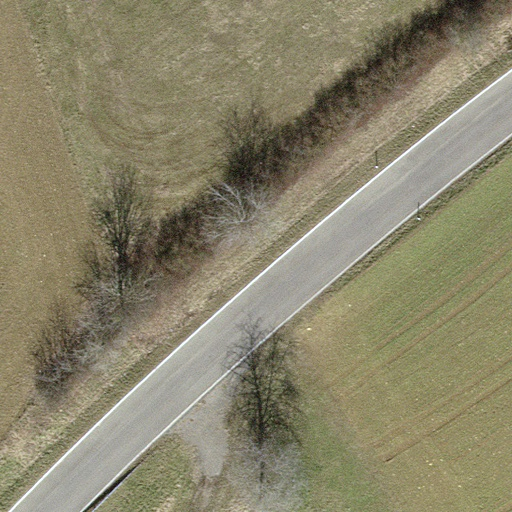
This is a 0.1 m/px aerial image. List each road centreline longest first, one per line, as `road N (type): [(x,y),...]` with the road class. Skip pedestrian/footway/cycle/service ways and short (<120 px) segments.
road 1 (tertiary): [(511,122),(203,374),(63,511)]
road 2 (track): [(203,374),(227,485),(202,511)]
